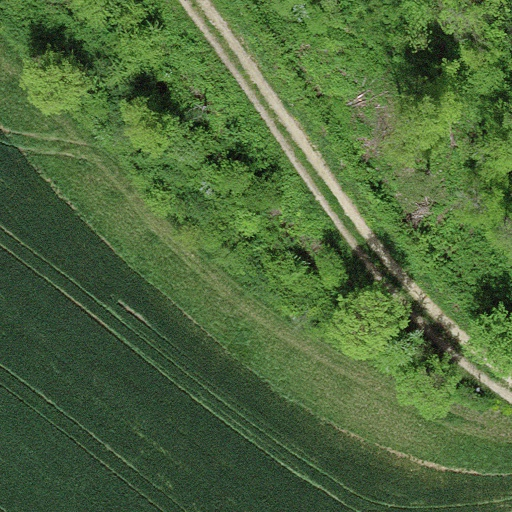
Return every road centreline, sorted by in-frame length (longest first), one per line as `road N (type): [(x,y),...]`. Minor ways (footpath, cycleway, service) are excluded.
road 1 (track): [(0,59),(291,334),(432,407),(486,416),(511,409)]
road 2 (track): [(183,0),(292,153),(473,356),(511,381)]
